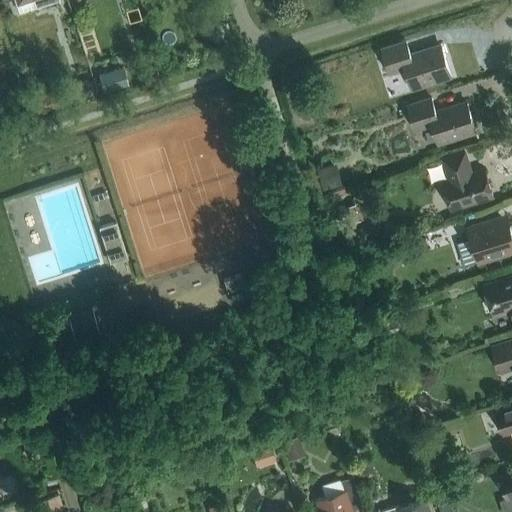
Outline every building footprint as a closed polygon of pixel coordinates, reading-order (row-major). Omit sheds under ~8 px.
[(13,0),(16,6),(34,0),(36,8),(59,1),(58,0),(13,0)] [(406,42),(382,49),(390,74),(402,70),(407,73),(412,88),(450,76),(441,46),(410,56),(406,42)] [(123,68),(96,75),(101,93),(128,85),(123,68)] [(431,99),(407,106),(415,131),(428,127),(433,129),(438,144),(476,132),(467,103),(436,112),(431,99)] [(464,153),(443,160),(450,181),(444,183),(452,210),(493,197),(484,170),(471,174),(464,153)] [(421,172),(434,169),(430,154),(417,157),(421,172)] [(478,263),(511,252),(511,233),(510,227),(499,230),(495,219),(467,228),(470,238),(456,242),(464,265),(477,261),(478,263)] [(108,260),(126,255),(115,222),(98,228),(108,260)] [(511,314),(511,276),(485,285),(494,314),(510,309),(511,314)] [(88,308),(65,316),(74,346),(98,338),(88,308)] [(511,341),(492,347),(500,372),(511,368),(511,341)] [(43,402),(67,394),(62,380),(38,388),(43,402)] [(511,406),(496,411),(504,435),(511,432),(511,406)] [(511,473),(499,477),(507,500),(511,498),(511,473)] [(350,511),(349,505),(362,500),(354,476),(342,480),(345,491),(315,500),(318,511),(350,511)] [(430,511),(427,498),(399,507),(398,506),(378,511),(430,511)]
